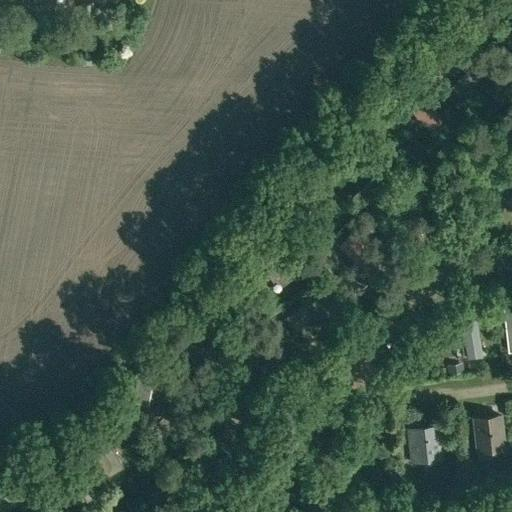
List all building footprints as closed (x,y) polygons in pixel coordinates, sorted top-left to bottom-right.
[(82,18),(92,18),(92,6),(82,6),(82,18)] [(467,47),(454,61),(465,70),(450,87),(462,98),(489,67),(467,47)] [(425,91),(434,100),(443,91),(434,82),(425,91)] [(411,85),(398,98),(429,130),(442,117),(411,85)] [(511,171),(511,158),(503,162),(506,173),(511,171)] [(352,195),(360,203),(370,194),(376,200),(384,192),(379,186),(393,174),(384,165),(352,195)] [(327,186),(320,193),(331,204),(338,198),(327,186)] [(344,246),(367,271),(381,258),(358,233),(344,246)] [(252,247),(281,285),(293,276),(265,238),(252,247)] [(283,317),(292,330),(313,315),(322,328),(336,319),(317,292),(283,317)] [(511,299),(503,301),(508,350),(511,349),(511,299)] [(461,318),(468,357),(482,355),(475,315),(461,318)] [(232,351),(185,343),(183,359),(218,365),(216,375),(228,377),(232,351)] [(448,372),(461,370),(460,362),(447,364),(448,372)] [(229,390),(221,411),(256,423),(263,402),(229,390)] [(471,415),(475,451),(506,448),(502,412),(471,415)] [(86,437),(108,474),(123,465),(111,444),(130,433),(121,417),(86,437)] [(406,427),(410,463),(443,459),(440,423),(406,427)] [(354,471),(366,451),(355,443),(352,448),(346,445),(343,450),(337,447),(319,475),(333,484),(345,465),(354,471)] [(73,477),(86,499),(97,493),(77,458),(49,475),(56,487),(73,477)] [(448,472),(449,483),(461,482),(459,470),(448,472)]
